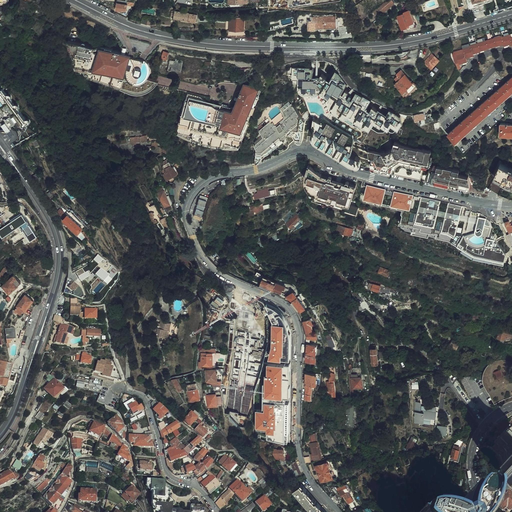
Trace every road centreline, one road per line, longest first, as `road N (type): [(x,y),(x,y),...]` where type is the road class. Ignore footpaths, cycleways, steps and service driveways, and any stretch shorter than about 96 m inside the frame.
road 1 (secondary): [(511,205),(346,169),(303,151),(214,175),(191,195),(185,224),(202,258),(295,317),(300,461),(338,511)]
road 2 (primary): [(74,0),(137,30),(245,46),(393,44),(511,14)]
road 3 (primary): [(0,438),(40,339),(60,256),(50,218),(0,147)]
road 4 (unknown): [(363,308),(397,341),(437,361),(482,427)]
road 5 (residential): [(119,387),(148,406),(167,474),(200,491),(215,511)]
road 6 (track): [(469,66),(433,105),(411,111),(351,83),(340,66)]
road 7 (residential): [(481,511),(472,447),(487,421),(511,405)]
